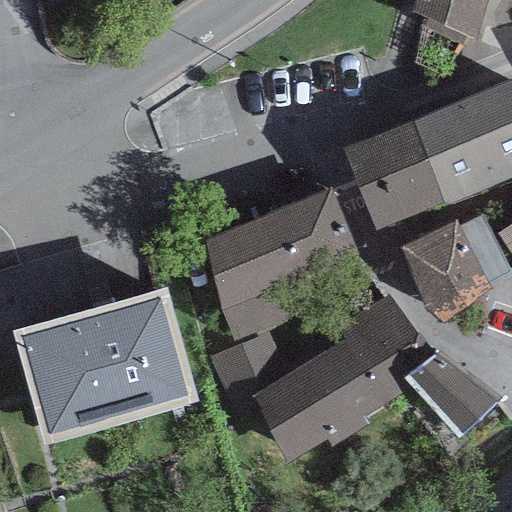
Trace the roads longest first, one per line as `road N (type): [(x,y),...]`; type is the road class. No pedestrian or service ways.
road 1 (residential): [(511,376),(424,317),(379,256),(321,117)]
road 2 (residential): [(34,137),(68,172),(112,180),(321,117)]
road 3 (residential): [(34,137),(242,0)]
road 4 (residential): [(321,117),(511,67)]
road 5 (residential): [(34,137),(6,0)]
